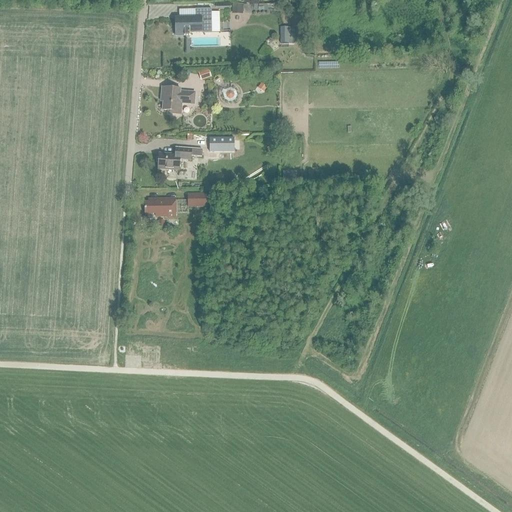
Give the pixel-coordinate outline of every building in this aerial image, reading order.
[(232,4),(232,14),(242,14),(243,4),(232,4)] [(175,36),(189,36),(189,33),(201,33),(212,33),(211,23),(211,9),(195,10),(195,18),(175,18),(175,36)] [(288,44),(289,28),(280,28),(280,44),(288,44)] [(221,45),(221,32),(212,32),(212,45),(221,45)] [(210,69),(199,71),(201,80),(212,77),(210,69)] [(263,81),(257,89),(263,93),(269,85),(263,81)] [(180,89),(162,88),(161,97),(163,97),(162,111),(168,111),(168,114),(181,115),(182,104),(194,105),(195,93),(180,92),(180,89)] [(209,139),(209,153),(234,153),(234,139),(209,139)] [(202,150),(191,149),(175,148),(175,155),(159,154),(158,169),(179,171),(180,160),(191,160),(191,156),(202,157),(202,150)] [(301,172),(295,172),(295,176),(283,176),(283,185),(289,185),(295,184),(302,184),(301,176),(301,172)] [(206,207),(206,195),(188,195),(188,207),(206,207)] [(145,220),(153,220),(153,214),(156,214),(156,217),(175,217),(175,199),(148,200),(148,203),(144,203),(145,214),(145,220)]
